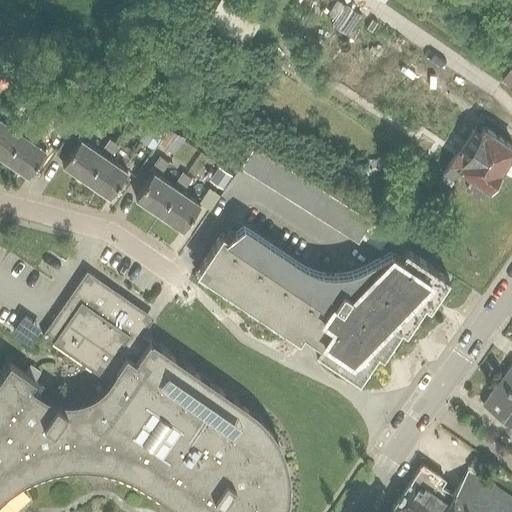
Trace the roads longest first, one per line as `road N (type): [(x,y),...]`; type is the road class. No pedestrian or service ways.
road 1 (unclassified): [(199,293),(102,230),(0,205)]
road 2 (secondary): [(431,406),(511,291)]
road 3 (secondary): [(358,511),(431,406)]
